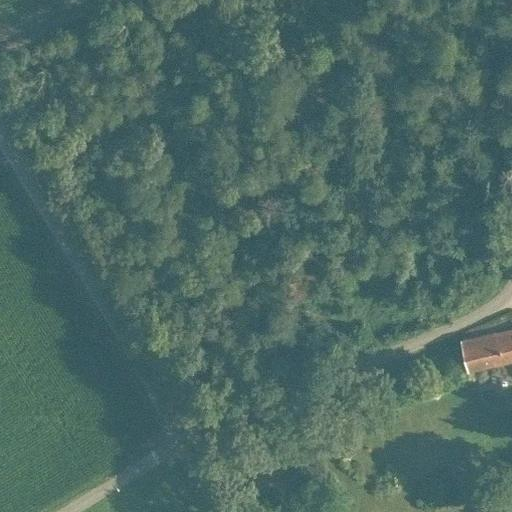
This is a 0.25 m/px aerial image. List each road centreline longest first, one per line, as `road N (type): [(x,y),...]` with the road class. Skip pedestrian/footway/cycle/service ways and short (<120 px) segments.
road 1 (unclassified): [(183,439),(0,131)]
road 2 (unclassified): [(183,439),(216,416),(511,299)]
road 3 (unclassified): [(64,511),(183,439)]
